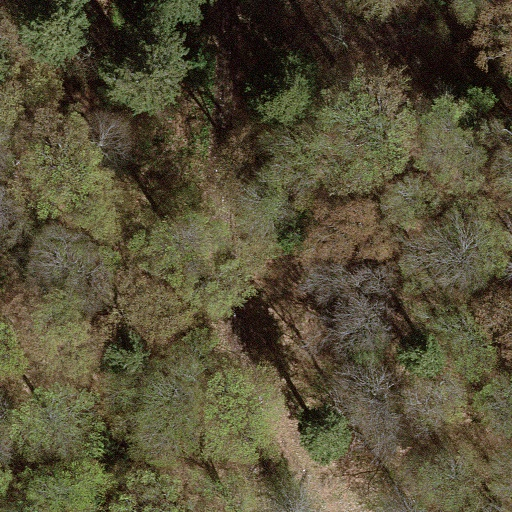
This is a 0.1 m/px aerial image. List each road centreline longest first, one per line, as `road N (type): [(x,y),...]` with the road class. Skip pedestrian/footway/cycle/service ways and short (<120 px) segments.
road 1 (track): [(224,0),(230,269)]
road 2 (track): [(267,511),(230,269)]
